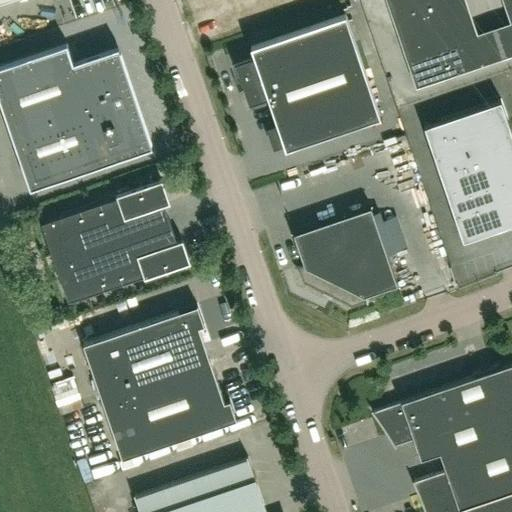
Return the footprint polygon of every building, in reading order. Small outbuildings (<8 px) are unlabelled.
[(437,3),(435,0),(399,0),(392,3),(397,17),(426,7),(429,6),(437,3)] [(465,10),(461,0),(447,0),(437,3),(429,6),(426,7),(431,22),(433,21),(465,10)] [(431,22),(426,7),(397,17),(402,31),(422,25),(431,22)] [(438,35),(470,24),(465,10),(433,21),(431,22),(422,25),(427,39),(437,35),(438,35)] [(380,115),(345,13),(251,45),(254,55),(235,61),(249,102),(268,96),(285,147),(380,115)] [(475,37),(470,24),(438,35),(437,35),(442,50),(443,49),(456,45),(475,39),(475,37)] [(511,53),(511,24),(495,30),(504,57),(511,53)] [(427,39),(422,25),(402,31),(407,46),(427,39)] [(504,57),(495,30),(475,37),(475,39),(456,45),(464,70),(504,57)] [(442,50),(437,35),(427,39),(407,46),(411,60),(442,50)] [(152,146),(118,46),(111,48),(73,61),(67,42),(0,64),(0,99),(30,187),(145,148),(152,146)] [(464,70),(456,45),(443,49),(442,50),(411,60),(420,85),(464,70)] [(424,125),(463,239),(511,222),(511,131),(501,99),(424,125)] [(170,201),(162,178),(116,193),(117,195),(41,221),(68,299),(144,274),(145,276),(190,260),(182,237),(176,239),(164,203),(170,201)] [(397,283),(371,205),(293,232),(304,264),(296,267),(296,268),(299,268),(303,281),(323,291),(322,293),(323,294),(324,291),(331,295),(330,297),(331,297),(332,297),(332,295),(352,305),(366,300),(366,303),(367,302),(365,294),(369,293),(397,283)] [(224,400),(199,325),(204,323),(197,304),(83,343),(122,457),(236,418),(230,398),(224,400)] [(511,425),(511,361),(401,399),(401,400),(373,410),(372,409),(371,409),(383,425),(388,434),(395,445),(396,444),(395,443),(414,437),(420,456),(511,425)] [(74,378),(51,386),(54,396),(77,388),(74,378)] [(80,397),(57,405),(61,415),(83,407),(80,397)] [(511,425),(420,456),(421,457),(440,451),(446,469),(414,480),(414,479),(413,480),(419,493),(424,508),(425,511),(442,511),(511,488),(511,425)] [(267,511),(257,483),(256,479),(254,471),(253,472),(248,456),(135,495),(140,511),(267,511)] [(511,511),(511,488),(442,511),(511,511)]
